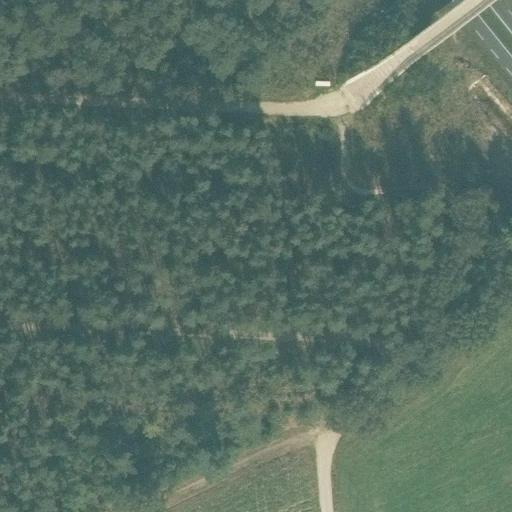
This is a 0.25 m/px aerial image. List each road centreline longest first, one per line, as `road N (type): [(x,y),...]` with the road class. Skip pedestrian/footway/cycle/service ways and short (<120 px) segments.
road 1 (track): [(395,366),(392,352),(376,343),(0,325)]
road 2 (track): [(334,107),(346,181),(356,191),(417,186),(432,190),(446,212),(429,293),(395,366)]
road 3 (track): [(0,95),(334,107)]
road 4 (track): [(318,438),(142,511)]
